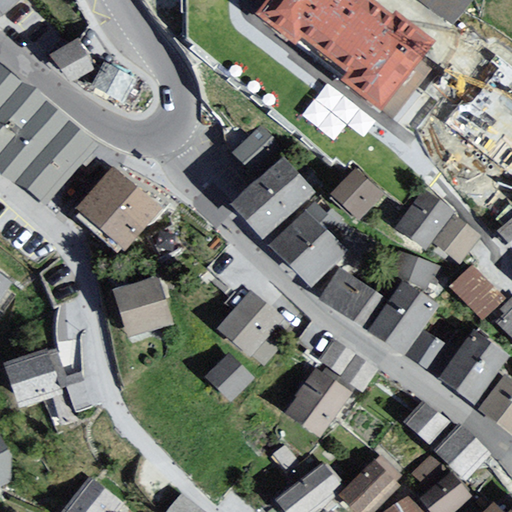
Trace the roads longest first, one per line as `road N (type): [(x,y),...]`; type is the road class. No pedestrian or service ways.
road 1 (residential): [(167,132),(197,205),(294,306),(511,454)]
road 2 (residential): [(0,184),(75,253),(110,392),(128,429),(224,511)]
road 3 (tertiary): [(0,44),(106,124),(146,138),(167,132)]
road 4 (tertiary): [(167,132),(180,115),(179,87),(121,0)]
